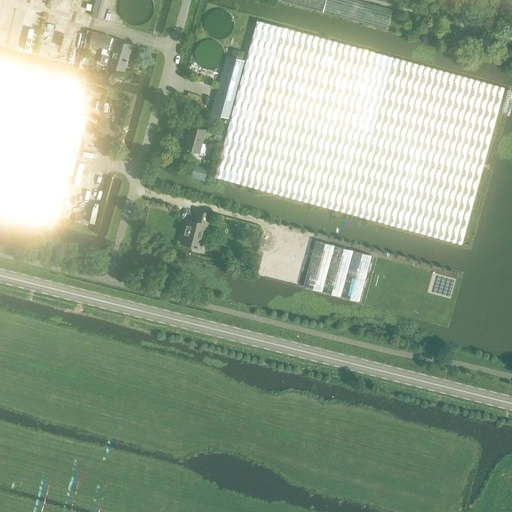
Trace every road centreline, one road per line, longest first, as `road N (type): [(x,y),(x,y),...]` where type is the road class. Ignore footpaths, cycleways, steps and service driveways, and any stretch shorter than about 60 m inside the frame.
road 1 (primary): [(511,403),(0,272)]
road 2 (unclassified): [(263,244),(269,224),(134,190),(187,0)]
